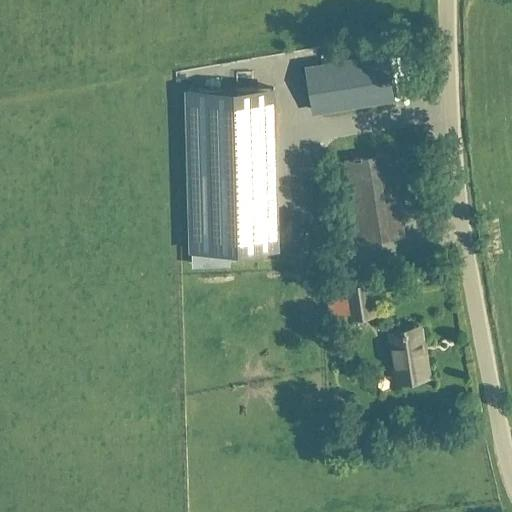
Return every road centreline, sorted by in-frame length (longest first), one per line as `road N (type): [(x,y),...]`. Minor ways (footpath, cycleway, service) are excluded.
road 1 (unclassified): [(511,486),(452,201),(447,0)]
road 2 (unknown): [(449,112),(283,136)]
